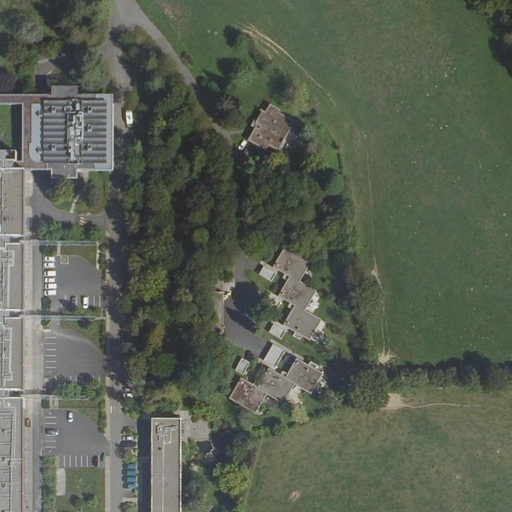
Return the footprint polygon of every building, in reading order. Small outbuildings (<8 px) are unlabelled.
[(0,109),(42,109),(42,106),(46,106),(46,98),(33,98),(0,97),(0,109)] [(42,106),(42,109),(42,164),(46,164),(46,171),(91,172),(91,165),(100,165),(100,107),(91,107),(91,98),(46,98),(46,106),(42,106)] [(270,148),(278,153),(294,126),(277,116),(279,112),(270,107),(265,115),(260,112),(253,123),(257,126),(247,141),(267,153),(270,148)] [(42,164),(0,163),(0,171),(21,171),(46,171),(46,164),(42,164)] [(0,511),(20,511),(21,171),(0,171),(0,511)] [(42,243),(41,235),(32,236),(32,244),(42,243)] [(310,264),(284,249),(273,268),(289,277),(278,296),(293,305),(282,324),(309,340),(320,321),(304,311),(315,293),(299,283),(310,264)] [(270,282),(275,273),(263,266),(258,274),(270,282)] [(219,302),(205,302),(205,340),(219,340),(219,302)] [(43,312),(30,312),(29,325),(43,325),(43,312)] [(280,339),(284,330),(273,324),(268,332),(280,339)] [(272,344),(263,361),(275,367),(284,349),(272,344)] [(241,357),(234,370),(243,374),(249,362),(241,357)] [(239,378),(227,397),(254,413),(265,394),(282,404),(294,384),(309,393),(320,374),(297,360),(285,379),(268,369),(256,388),(239,378)] [(195,421),(195,440),(209,440),(209,421),(195,421)] [(180,511),(181,425),(152,424),(151,511),(180,511)] [(55,496),(65,496),(65,471),(55,471),(55,496)]
